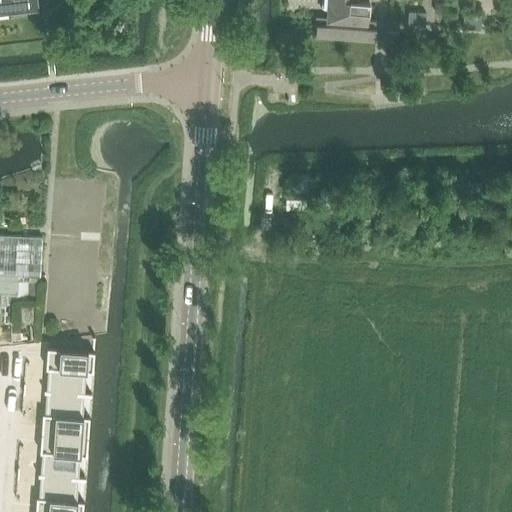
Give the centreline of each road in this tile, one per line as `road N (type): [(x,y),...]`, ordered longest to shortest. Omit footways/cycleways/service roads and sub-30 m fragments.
road 1 (tertiary): [(178,511),(209,77)]
road 2 (tertiary): [(209,77),(0,98)]
